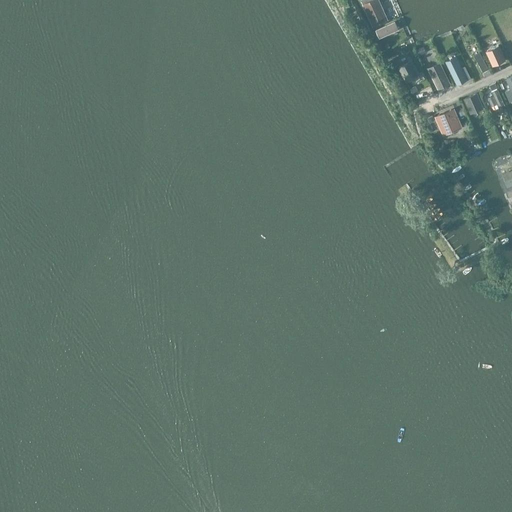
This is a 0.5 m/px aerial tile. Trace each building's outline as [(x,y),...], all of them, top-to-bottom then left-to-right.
[(360,0),(373,26),(387,19),(378,0),(360,0)] [(394,22),(376,30),(379,37),(398,29),(394,22)] [(501,30),(504,37),(510,34),(507,27),(501,30)] [(450,31),(434,39),(457,89),(475,82),(456,43),(450,31)] [(487,51),(491,61),(493,65),(505,60),(498,45),(487,51)] [(410,60),(398,67),(406,81),(418,75),(410,60)] [(439,62),(428,68),(438,89),(450,83),(439,62)] [(492,86),(494,91),(489,93),(494,106),(505,103),(498,84),(492,86)] [(464,99),(471,113),(482,108),(476,94),(464,99)] [(454,108),(435,116),(443,135),(454,130),(452,127),(460,123),(454,108)]
